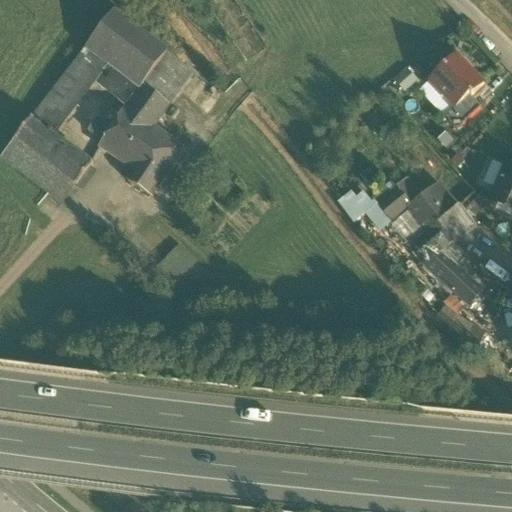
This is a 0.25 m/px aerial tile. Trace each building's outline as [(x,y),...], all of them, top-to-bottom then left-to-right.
[(95,37),(88,46),(101,57),(111,64),(141,87),(142,88),(167,55),(113,13),(95,37)] [(88,46),(31,120),(44,130),(101,57),(88,46)] [(193,74),(167,55),(142,88),(141,87),(128,107),(122,103),(121,105),(117,110),(123,114),(112,129),(104,142),(99,148),(101,149),(124,165),(148,127),(152,129),(193,74)] [(111,64),(101,57),(44,130),(54,138),(96,85),(111,64)] [(455,110),(456,111),(469,98),(471,100),(484,87),(471,74),(470,74),(455,58),(429,83),(455,110)] [(111,64),(96,85),(121,105),(122,103),(128,107),(141,87),(111,64)] [(418,82),(407,71),(393,83),(404,94),(418,82)] [(455,110),(429,83),(420,92),(445,119),(455,110)] [(448,122),(456,130),(479,108),(471,100),(469,98),(456,111),(455,110),(445,119),(448,122)] [(386,124),(375,113),(368,119),(378,131),(386,124)] [(104,142),(112,129),(97,118),(88,131),(104,142)] [(31,120),(15,141),(76,187),(92,167),(54,138),(44,130),(31,120)] [(128,183),(151,198),(184,151),(152,129),(148,127),(124,165),(135,173),(128,183)] [(63,204),(76,187),(15,141),(3,158),(63,204)] [(496,190),(505,168),(492,162),(483,185),(496,190)] [(489,204),(511,214),(511,168),(506,166),(505,168),(496,190),(489,204)] [(419,240),(422,238),(437,225),(440,223),(440,224),(459,208),(458,207),(438,186),(422,198),(415,189),(407,180),(390,194),(386,188),(372,199),(392,225),(409,211),(423,228),(414,233),(419,240)] [(355,222),(371,242),(381,233),(356,201),(352,196),(341,203),(355,222)] [(356,201),(381,233),(391,225),(392,226),(392,225),(372,199),(369,202),(364,196),(356,201)] [(479,196),(466,210),(475,219),(488,204),(479,196)] [(452,245),(452,246),(476,227),(459,208),(440,224),(440,223),(437,225),(452,245)] [(408,248),(419,240),(414,233),(423,228),(409,211),(392,225),(392,226),(390,227),(408,248)] [(452,245),(437,225),(422,238),(424,240),(414,248),(427,263),(423,267),(443,285),(444,283),(457,295),(471,306),(481,293),(469,283),(452,268),(439,256),(452,245)] [(439,256),(452,268),(464,255),(452,246),(452,245),(439,256)] [(197,263),(178,246),(155,271),(174,288),(177,285),(179,282),(197,263)] [(222,286),(179,282),(177,285),(176,297),(204,301),(220,302),(222,286)] [(444,305),(437,315),(474,345),(482,335),(444,305)]
